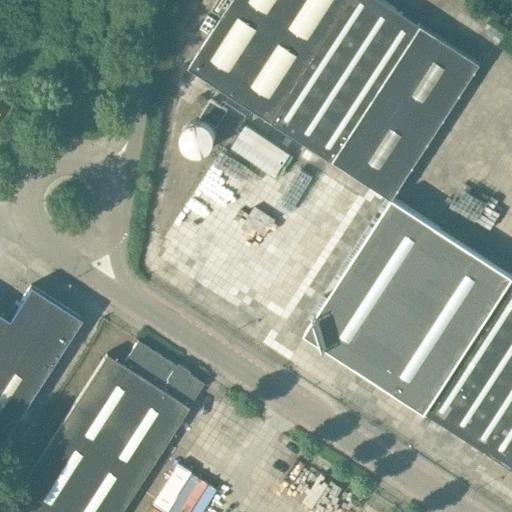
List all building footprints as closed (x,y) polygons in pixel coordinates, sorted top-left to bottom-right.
[(480,62),(422,24),(384,0),(216,0),(212,8),(222,15),(188,66),(334,160),(391,198),(393,196),(480,62)] [(211,98),(200,115),(216,126),(227,109),(211,98)] [(511,466),(511,273),(393,196),(391,198),(304,332),(511,466)] [(0,442),(81,317),(30,284),(9,318),(0,311),(0,442)] [(118,511),(203,381),(188,371),(137,338),(122,361),(107,351),(12,498),(33,511),(118,511)]
